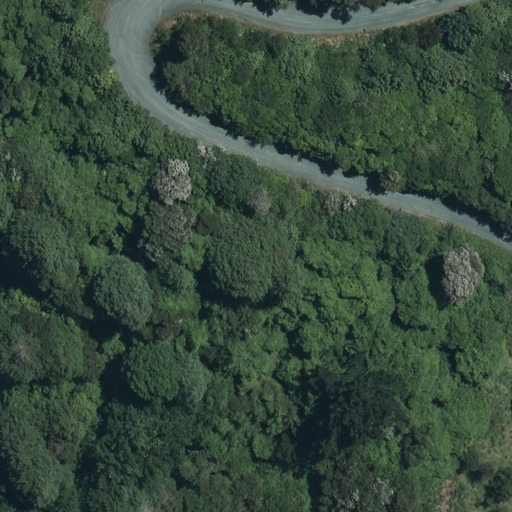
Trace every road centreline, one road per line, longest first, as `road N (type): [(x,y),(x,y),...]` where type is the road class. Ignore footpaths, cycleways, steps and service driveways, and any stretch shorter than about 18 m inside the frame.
road 1 (residential): [(511,245),(165,103),(133,54),(135,20),(147,0)]
road 2 (residential): [(228,0),(315,14),(435,0)]
